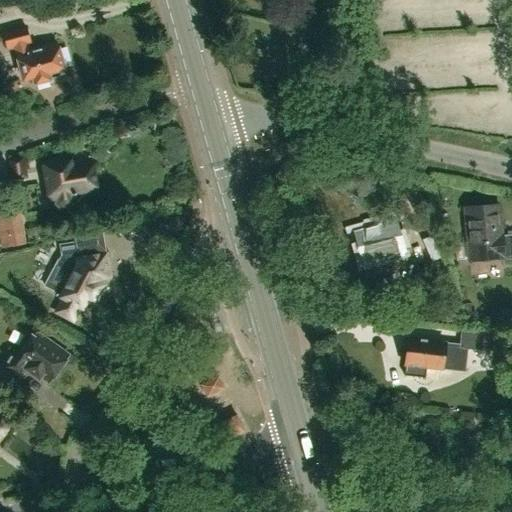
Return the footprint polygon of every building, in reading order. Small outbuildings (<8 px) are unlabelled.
[(65,78),(64,72),(69,66),(67,56),(58,55),(56,45),(27,52),(25,44),(29,43),(26,29),(1,35),(5,51),(15,49),(23,80),(34,77),(35,83),(48,80),(49,86),(62,83),(65,78)] [(24,158),(11,159),(12,178),(25,177),(24,158)] [(89,159),(44,166),(49,201),(57,199),(59,203),(62,205),(66,206),(70,204),(72,201),(73,197),(94,194),(91,172),(89,159)] [(389,182),(379,185),(383,200),(394,197),(389,182)] [(14,206),(0,207),(0,243),(17,242),(14,206)] [(466,243),(453,244),(455,261),(468,260),(486,259),(501,258),(501,261),(511,260),(511,236),(502,237),(499,206),(464,208),(466,243)] [(398,253),(403,252),(394,221),(354,232),(362,260),(372,259),(374,261),(378,260),(379,257),(398,252),(398,253)] [(74,241),(60,243),(62,255),(60,259),(59,258),(44,285),(60,294),(59,297),(61,298),(55,312),(72,321),(79,308),(81,309),(86,300),(94,303),(99,292),(107,291),(111,284),(103,230),(73,235),(74,241)] [(453,298),(441,300),(445,323),(458,320),(453,298)] [(472,303),(460,304),(462,323),(478,322),(477,311),(472,312),(472,303)] [(405,365),(404,375),(424,378),(425,368),(441,370),(441,369),(463,371),(466,350),(481,350),(483,335),(461,332),(459,345),(407,339),(406,348),(402,351),(400,360),(404,365),(405,365)] [(0,380),(10,388),(17,378),(18,379),(25,369),(39,378),(40,377),(49,383),(68,356),(38,336),(35,340),(30,337),(15,358),(10,354),(1,367),(0,369),(0,380)] [(224,389),(217,376),(198,385),(206,398),(224,389)] [(244,431),(236,415),(217,425),(224,441),(244,431)]
